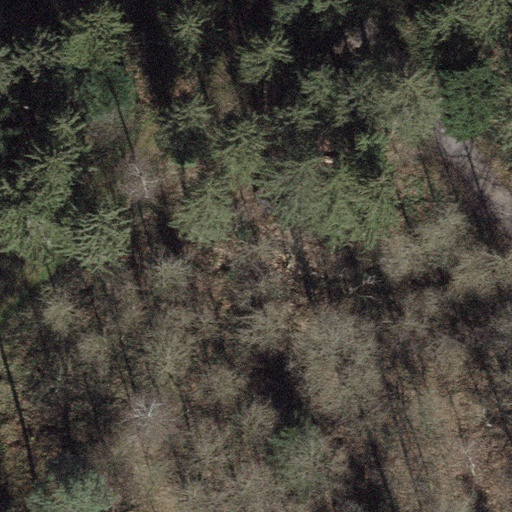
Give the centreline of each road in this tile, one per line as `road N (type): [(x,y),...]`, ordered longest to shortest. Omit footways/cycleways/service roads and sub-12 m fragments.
road 1 (track): [(270,0),(93,207),(0,298)]
road 2 (track): [(511,212),(322,0)]
